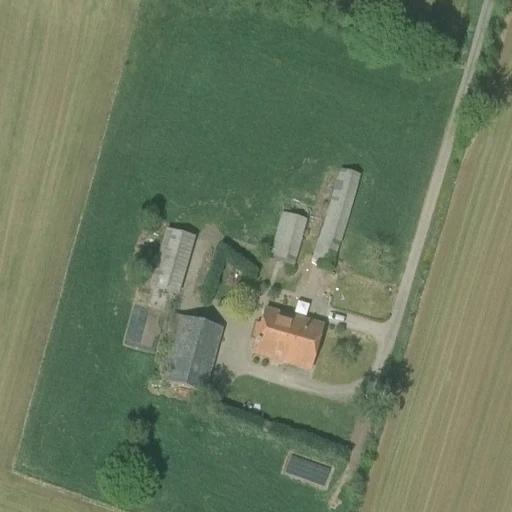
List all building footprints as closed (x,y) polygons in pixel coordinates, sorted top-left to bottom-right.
[(331,269),(359,177),(338,171),(311,263),(331,269)] [(293,267),(306,221),(280,214),(267,260),(293,267)] [(154,269),(148,288),(177,297),(183,277),(154,269)] [(255,324),(251,338),(256,340),(252,354),(281,362),(310,370),(323,326),(294,318),(265,309),(260,326),(255,324)] [(203,395),(222,330),(171,315),(153,381),(203,395)]
